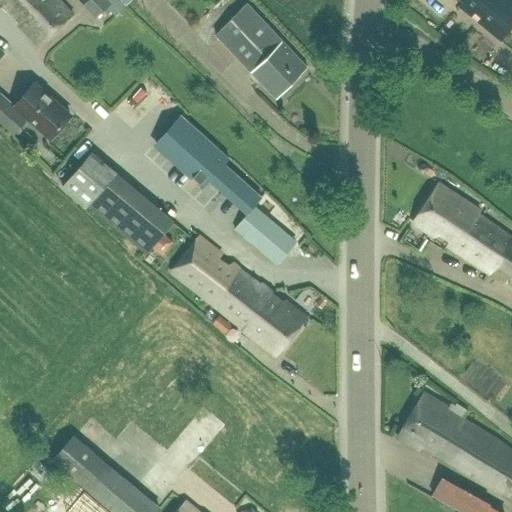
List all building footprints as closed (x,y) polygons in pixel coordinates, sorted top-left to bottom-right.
[(0,0),(0,1),(39,42),(72,13),(58,0),(0,0)] [(119,12),(125,6),(118,0),(76,0),(95,18),(110,3),(119,12)] [(511,0),(462,0),(458,6),(500,40),(511,24),(511,0)] [(275,99),(306,67),(246,4),(214,35),(275,99)] [(69,115),(33,83),(14,105),(0,93),(0,122),(13,134),(27,118),(49,138),(69,115)] [(229,158),(180,115),(156,142),(204,185),(209,180),(224,163),(229,158)] [(209,180),(246,213),(261,196),(224,163),(209,180)] [(492,270),(511,239),(511,237),(477,213),(479,209),(477,208),(479,204),(455,188),(452,193),(438,184),(412,223),(433,238),(438,235),(448,242),(445,249),(486,277),(492,270)] [(146,255),(174,221),(137,190),(109,224),(146,255)] [(278,227),(254,207),(235,230),(275,264),(288,249),(272,235),(278,227)] [(212,305),(240,269),(233,264),(227,267),(216,259),(220,254),(200,238),(195,243),(171,272),(212,305)] [(511,239),(492,270),(509,281),(507,283),(511,286),(511,239)] [(240,269),(212,305),(240,328),(275,357),(306,317),(285,301),(282,302),(272,294),(273,291),(263,283),(256,282),(240,269)] [(511,451),(493,437),(463,419),(464,417),(424,393),(397,437),(418,450),(420,446),(507,498),(511,494),(511,451)] [(72,435),(51,460),(69,475),(90,449),(73,435),(72,435)] [(459,511),(501,511),(439,479),(430,496),(459,511)] [(114,511),(155,511),(160,507),(136,487),(114,511)] [(100,511),(77,493),(62,511),(100,511)] [(195,511),(184,503),(176,511),(195,511)]
